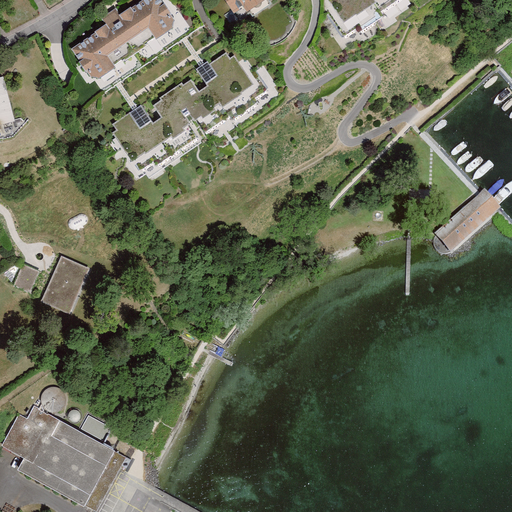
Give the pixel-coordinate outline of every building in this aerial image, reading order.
[(73,50),(94,81),(102,82),(116,73),(107,60),(151,29),(161,43),(176,33),(177,25),(160,0),(146,0),(122,17),(116,8),(100,19),(107,28),(73,50)] [(225,0),(242,24),(252,16),(255,21),(276,7),(273,3),(277,0),(225,0)] [(327,0),(334,10),(325,16),(345,45),(357,36),(360,40),(387,22),(383,17),(408,0),(327,0)] [(118,133),(113,135),(133,165),(130,167),(140,182),(149,176),(151,180),(202,145),(182,116),(188,112),(206,138),(232,121),(233,123),(258,107),(255,103),(269,94),(246,61),(239,65),(235,60),(230,63),(226,57),(212,67),(210,63),(197,71),(210,90),(202,96),(193,82),(185,88),(183,85),(160,101),(162,104),(154,109),(161,121),(156,125),(143,107),(114,127),(118,133)] [(0,143),(6,142),(3,130),(17,127),(5,79),(0,80),(0,143)] [(436,240),(452,258),(502,215),(484,197),(436,240)] [(42,305),(72,318),(91,271),(62,259),(42,305)] [(42,273),(23,266),(13,290),(32,298),(42,273)] [(17,475),(85,511),(86,511),(118,454),(33,408),(26,420),(20,417),(1,450),(24,462),(17,475)]
